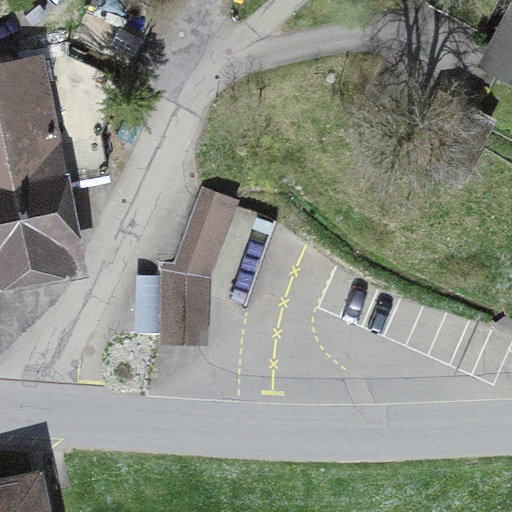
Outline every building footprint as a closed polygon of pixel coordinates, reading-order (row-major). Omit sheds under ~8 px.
[(0,273),(70,258),(55,187),(108,176),(99,136),(160,0),(90,0),(65,55),(0,69),(0,273)] [(426,0),(481,29),(496,0),(426,0)] [(441,99),(414,152),(457,175),(485,121),(441,99)] [(163,272),(162,332),(194,332),(195,273),(163,272)] [(0,511),(35,511),(32,496),(10,501),(8,493),(0,494),(0,511)]
